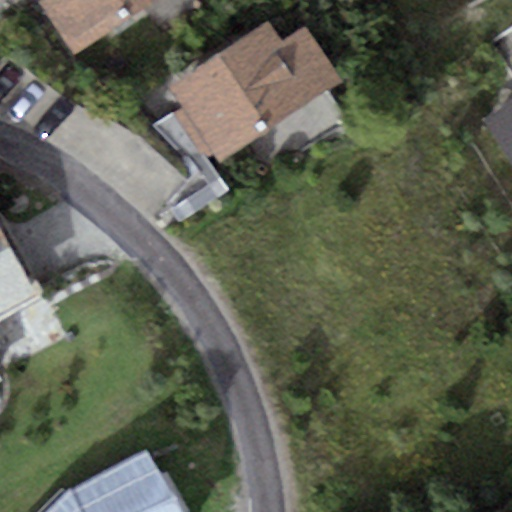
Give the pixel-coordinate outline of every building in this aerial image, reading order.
[(42,0),(41,4),(75,55),(156,0),(42,0)] [(268,21),(168,88),(219,163),(343,80),(307,27),(283,43),(268,21)] [(511,95),(481,117),(511,160),(511,95)] [(0,318),(37,297),(0,230),(0,318)] [(182,511),(147,450),(71,491),(49,511),(182,511)]
